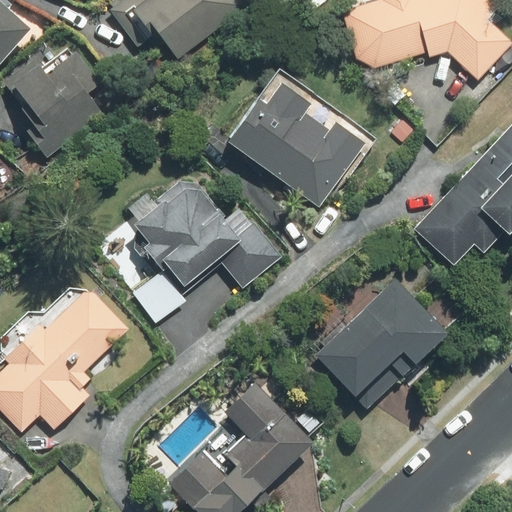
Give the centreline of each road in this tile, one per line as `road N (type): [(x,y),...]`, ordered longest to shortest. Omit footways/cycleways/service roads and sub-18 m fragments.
road 1 (unknown): [(146,511),(112,484),(103,464),(104,420),(116,403),(395,180)]
road 2 (residential): [(407,511),(511,409)]
